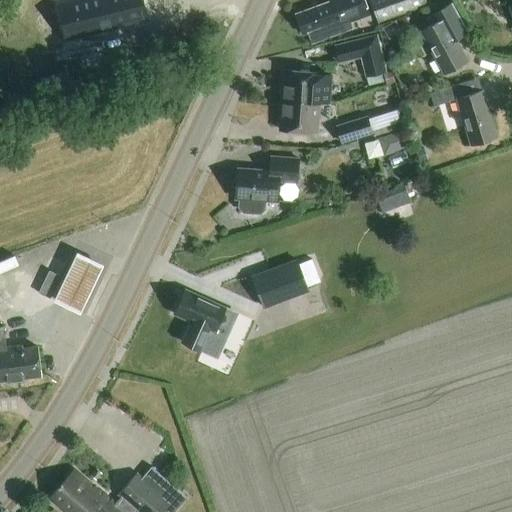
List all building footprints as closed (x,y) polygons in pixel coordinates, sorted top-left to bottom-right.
[(86,0),(88,4),(57,12),(64,42),(114,29),(116,36),(118,36),(117,29),(146,21),(141,0),(86,0)] [(348,23),(369,16),(363,0),(329,0),(331,3),(297,15),(303,34),(308,33),(311,43),(350,29),(348,23)] [(424,0),(378,0),(370,3),(377,23),(426,6),(424,0)] [(463,26),(451,5),(426,18),(431,26),(421,32),(444,74),(467,62),(452,32),(463,26)] [(25,27),(0,34),(0,71),(7,93),(42,82),(25,27)] [(375,36),(368,38),(336,46),(340,63),(358,58),(363,79),(384,74),(375,36)] [(329,104),(331,76),(321,76),(322,73),(284,71),(281,100),(319,103),(329,104)] [(471,146),(497,138),(482,91),(467,96),(463,84),(430,94),(434,107),(457,100),(471,146)] [(317,133),(319,103),(281,100),(279,130),(317,133)] [(402,127),(397,111),(368,120),(367,117),(335,127),(341,145),(402,127)] [(404,149),(398,132),(379,139),(385,156),(404,149)] [(237,169),(235,200),(238,201),(237,211),(241,214),(259,216),(264,211),(265,201),(277,202),(279,182),(297,183),(299,159),(271,157),(270,171),(237,169)] [(404,186),(376,196),(382,214),(410,204),(404,186)] [(80,310),(104,261),(77,248),(54,297),(80,310)] [(14,256),(15,267),(50,262),(49,252),(14,256)] [(247,282),(259,312),(304,295),(292,265),(247,282)] [(37,294),(48,300),(59,277),(48,272),(37,294)] [(211,331),(214,333),(225,309),(185,291),(174,314),(191,322),(182,343),(201,352),(211,331)] [(0,381),(41,377),(37,347),(22,349),(22,346),(6,349),(3,327),(0,327),(0,381)] [(102,474),(97,469),(91,476),(96,481),(102,474)] [(175,511),(187,499),(169,483),(159,494),(136,475),(118,495),(124,500),(117,508),(99,492),(98,493),(73,471),(50,497),(67,511),(175,511)]
